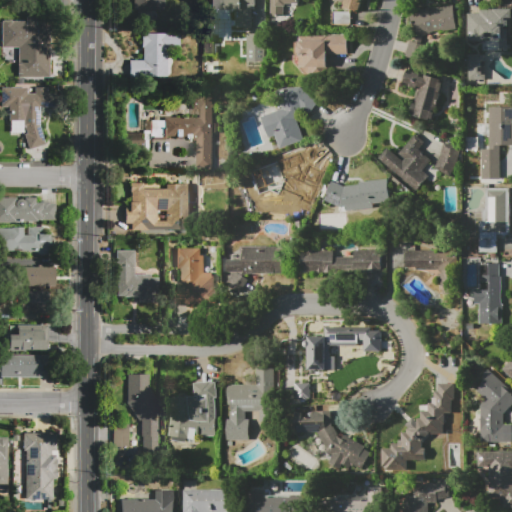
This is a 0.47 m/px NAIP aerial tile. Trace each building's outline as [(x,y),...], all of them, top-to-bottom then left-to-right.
[(134,10),(134,0),(164,0),(164,10),(134,10)] [(208,12),(208,0),(255,0),(255,10),(253,10),(252,29),(236,29),(236,12),(233,12),(233,21),(215,21),(215,12),(208,12)] [(270,16),(270,0),(299,0),(299,6),(286,6),(285,16),(270,16)] [(361,0),(358,12),(342,7),(344,0),(361,0)] [(410,40),(414,42),(417,33),(410,16),(433,6),(442,28),(425,36),(422,44),(424,45),(418,61),(404,56),(410,40)] [(496,50),(496,36),(482,37),(482,41),(467,41),(467,13),(480,13),(480,10),(492,10),(492,9),(511,9),(511,50),(496,50)] [(332,12),(350,12),(350,26),(332,26),(332,12)] [(2,48),(3,21),(25,21),(25,17),(37,17),(36,21),(50,21),(50,77),(18,77),(18,48),(2,48)] [(129,60),(143,60),(143,46),(141,46),(142,33),(180,34),(179,46),(168,46),(167,77),(129,77),(129,60)] [(246,33),(265,33),(264,62),(246,62),(246,33)] [(298,36),(348,35),(348,54),(328,55),(328,74),(302,74),(293,63),(292,55),(295,55),(294,42),(299,42),(298,36)] [(484,56),(467,55),(467,79),(484,79),(484,56)] [(469,79),(480,65),(493,74),(488,82),(485,80),(480,87),(469,79)] [(408,70),(442,80),(441,82),(443,83),(431,121),(409,114),(417,89),(403,85),(408,70)] [(2,87),(27,87),(27,93),(34,93),(34,87),(48,87),(48,93),(55,94),(55,108),(39,108),(39,126),(40,126),(45,144),(29,149),(23,134),(23,132),(8,132),(8,107),(2,107),(2,87)] [(300,87),(317,102),(306,115),(301,110),(298,110),(298,115),(295,115),(304,139),(280,149),(275,135),(268,138),(261,117),(282,109),(277,96),(284,93),(284,88),(300,87)] [(213,168),(195,167),(196,140),(149,140),(148,151),(125,151),(125,132),(143,132),(143,120),(164,120),(164,117),(199,117),(199,108),(192,108),(192,92),(214,92),(213,168)] [(511,108),(511,145),(500,145),(500,179),(498,179),(498,184),(484,184),(484,179),(481,179),(481,148),(488,148),(488,108),(511,108)] [(379,158),(388,148),(402,160),(404,159),(397,153),(415,133),(426,143),(420,149),(431,159),(422,170),(429,176),(416,191),(379,158)] [(443,142),(461,148),(453,175),(435,169),(443,142)] [(304,185),(312,166),(324,172),(315,193),(278,209),(259,167),(279,158),(293,190),(304,185)] [(344,187),(359,185),(358,182),(387,178),(391,205),(346,211),(346,209),(323,199),(332,181),(344,187)] [(131,232),(131,224),(125,224),(125,207),(129,207),(129,202),(131,202),(131,192),(130,192),(130,184),(144,184),(144,188),(165,188),(166,184),(190,184),(189,232),(131,232)] [(480,253),(479,221),(482,221),(482,208),(486,208),(485,188),(509,188),(511,235),(497,235),(497,253),(480,253)] [(0,223),(0,197),(36,197),(36,202),(43,202),(43,201),(49,201),(49,203),(55,203),(55,220),(41,220),(37,220),(37,222),(35,222),(35,225),(26,225),(26,223),(0,223)] [(0,228),(11,228),(11,226),(43,226),(43,233),(50,233),(50,237),(53,237),(53,244),(55,244),(55,255),(0,254),(0,228)] [(222,272),(222,256),(229,256),(229,258),(239,259),(239,247),(286,247),(286,273),(222,272)] [(176,304),(176,286),(182,286),(182,268),(176,268),(177,248),(201,248),(201,255),(204,256),(204,272),(214,272),(213,285),(217,285),(217,305),(176,304)] [(300,249),(333,249),(333,257),(354,258),(354,250),(385,250),(385,273),(300,273),(300,249)] [(115,250),(135,251),(135,273),(151,274),(151,277),(159,277),(159,297),(153,297),(153,302),(138,302),(138,296),(115,296),(115,292),(116,292),(116,268),(115,268),(115,250)] [(405,250),(455,250),(455,294),(441,294),(441,269),(405,269),(405,250)] [(479,263),(499,263),(499,276),(502,276),(502,327),(479,327),(479,304),(475,304),(474,306),(473,307),(471,308),(469,308),(468,307),(467,307),(466,306),(465,305),(465,304),(465,302),(462,302),(462,288),(479,288),(479,263)] [(23,286),(23,267),(38,267),(38,265),(43,265),(43,267),(57,268),(57,286),(23,286)] [(14,291),(51,291),(51,316),(14,316),(14,291)] [(7,351),(8,325),(47,325),(47,351),(7,351)] [(308,348),(306,347),(305,346),(304,345),(304,344),(304,342),(305,341),(307,340),(308,340),(308,337),(322,337),(322,327),(371,327),(371,331),(382,331),(382,352),(378,352),(378,356),(359,356),(359,342),(334,341),(334,356),(336,356),(335,369),(308,369),(308,348)] [(0,354),(48,355),(48,378),(0,377),(0,354)] [(511,379),(502,370),(511,359),(511,379)] [(227,384),(256,384),(256,367),(274,367),(274,416),(246,416),(246,420),(248,420),(253,428),(244,439),(229,439),(229,399),(227,399),(227,384)] [(511,405),(504,414),(504,424),(509,424),(509,443),(480,443),(480,405),(485,400),(475,391),(482,383),(479,380),(488,370),(511,391),(511,405)] [(127,374),(148,374),(148,388),(161,406),(154,411),(154,419),(158,419),(158,451),(142,451),(142,436),(141,436),(141,420),(139,421),(127,403),(127,374)] [(171,419),(169,398),(194,395),(193,383),(210,381),(210,383),(215,382),(216,397),(214,397),(216,415),(216,436),(196,436),(196,439),(185,438),(185,442),(168,440),(171,419)] [(308,383),(293,383),(294,399),(309,398),(308,383)] [(344,434),(365,446),(364,448),(371,452),(368,457),(370,458),(366,464),(365,463),(361,470),(352,465),(350,468),(343,464),(340,469),(328,462),(331,456),(325,453),(327,450),(316,431),(296,432),(295,412),(330,410),(331,421),(341,438),(342,439),(344,434)] [(382,448),(392,437),(398,442),(409,429),(405,426),(411,419),(432,437),(415,457),(418,460),(402,478),(381,459),(387,453),(382,448)] [(112,446),(112,423),(129,423),(129,446),(112,446)] [(23,433),(56,434),(56,436),(58,436),(58,443),(56,443),(55,451),(51,451),(51,455),(55,455),(55,479),(53,479),(52,500),(22,500),(22,492),(25,492),(25,452),(23,452),(23,433)] [(0,437),(8,437),(8,497),(0,496),(0,437)] [(477,451),(511,451),(511,507),(497,507),(497,498),(488,498),(488,469),(477,469),(477,451)] [(402,511),(402,500),(405,500),(405,495),(413,496),(413,487),(428,488),(428,511),(402,511)] [(368,488),(383,488),(382,511),(339,511),(339,501),(347,501),(347,495),(368,495),(368,488)] [(118,511),(119,498),(153,498),(153,490),(176,490),(176,511),(118,511)] [(184,511),(184,490),(240,490),(240,511),(184,511)] [(249,511),(249,490),(266,490),(266,497),(303,497),(303,511),(249,511)]
